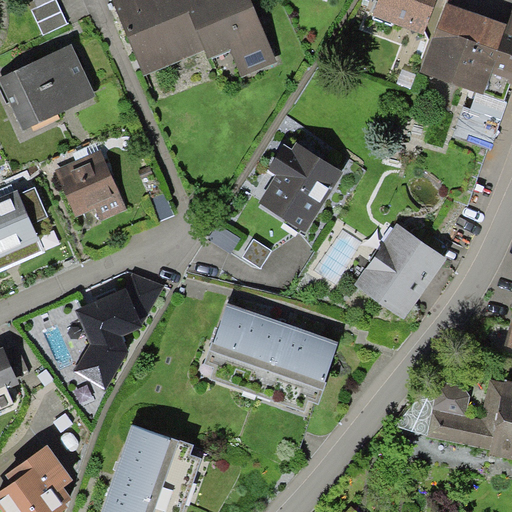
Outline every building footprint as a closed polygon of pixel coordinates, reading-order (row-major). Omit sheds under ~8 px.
[(56,0),(26,0),(43,35),(67,24),(56,0)] [(112,0),(144,75),(205,50),(189,12),(194,10),(190,0),(112,0)] [(190,0),(194,10),(189,12),(205,50),(209,59),(230,50),(242,77),(278,62),(252,0),(190,0)] [(435,0),(379,0),(374,16),(423,34),(435,1),(435,0)] [(475,13),(446,2),(420,71),(484,95),(492,73),(496,61),(494,60),(507,24),(475,13)] [(511,9),(507,24),(494,60),(496,61),(492,73),(509,79),(508,82),(511,83),(511,9)] [(36,60),(60,113),(96,96),(72,43),(54,52),(36,60)] [(0,80),(23,130),(60,113),(36,60),(16,69),(0,76),(0,80)] [(343,172),(296,143),(292,149),(284,144),(268,169),(276,175),(259,203),(306,232),(343,172)] [(101,149),(55,169),(76,216),(95,208),(101,220),(127,209),(101,149)] [(0,197),(15,191),(12,184),(0,189),(0,197)] [(35,187),(19,194),(32,224),(48,217),(35,187)] [(15,191),(0,197),(0,241),(6,255),(23,247),(39,240),(38,237),(32,224),(19,194),(17,190),(15,191)] [(173,215),(163,190),(149,196),(160,220),(173,215)] [(447,258),(397,223),(354,284),(404,319),(425,289),(447,258)] [(240,239),(217,224),(208,239),(231,253),(240,239)] [(39,236),(38,237),(39,240),(23,247),(6,255),(0,257),(0,271),(45,252),(39,236)] [(272,250),(254,239),(243,257),(260,268),(272,250)] [(131,273),(122,289),(75,309),(91,344),(74,371),(105,390),(129,352),(122,336),(143,326),(142,324),(164,286),(131,273)] [(282,322),(228,303),(213,343),(212,343),(204,363),(215,367),(210,378),(304,412),(309,400),(318,404),(326,383),(324,382),(339,342),(282,322)] [(0,348),(0,388),(7,386),(8,389),(19,384),(3,347),(0,348)] [(505,383),(490,379),(481,420),(466,416),(471,396),(463,386),(440,381),(428,436),(490,450),(490,452),(511,457),(511,381),(506,380),(505,383)] [(7,386),(0,388),(0,410),(15,405),(8,389),(7,386)] [(171,439),(132,425),(114,477),(101,511),(182,511),(202,458),(191,454),(194,444),(180,439),(180,440),(172,438),(171,439)] [(68,477),(42,439),(0,467),(7,478),(0,482),(0,503),(6,511),(52,511),(70,500),(58,484),(68,477)]
